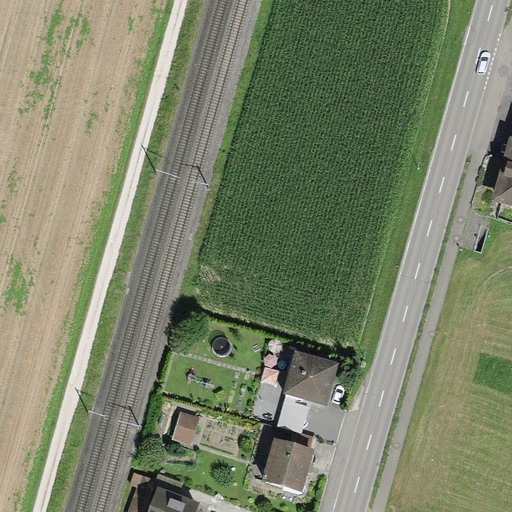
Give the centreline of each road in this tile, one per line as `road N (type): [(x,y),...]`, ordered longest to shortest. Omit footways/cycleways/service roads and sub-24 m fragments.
road 1 (track): [(40,511),(180,0)]
road 2 (primary): [(349,511),(477,51)]
road 3 (track): [(376,511),(511,56)]
